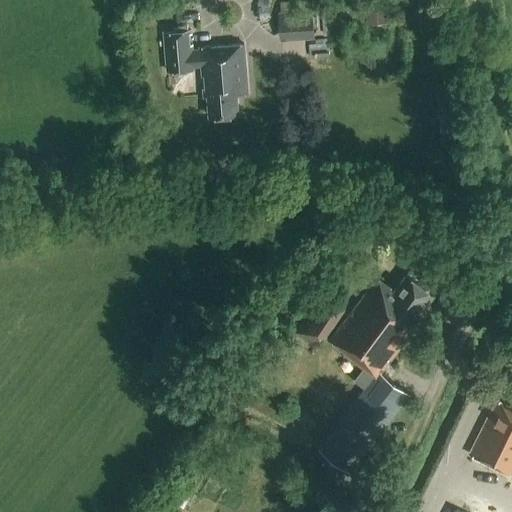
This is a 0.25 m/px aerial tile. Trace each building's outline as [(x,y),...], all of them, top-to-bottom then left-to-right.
[(279,14),(281,42),(316,39),(312,0),(310,0),(281,2),(281,13),(279,14)] [(193,44),(190,44),(189,28),(162,30),(166,72),(179,71),(181,94),(194,93),(192,70),(195,70),(195,67),(202,67),(202,76),(205,76),(207,90),(204,90),(204,96),(208,96),(210,115),(237,113),(235,90),(247,89),(243,45),(193,49),(193,44)] [(407,273),(394,291),(377,278),(331,340),(345,351),(344,353),(375,376),(319,449),(350,472),(409,395),(381,373),(425,314),(421,311),(434,294),(407,273)] [(306,339),(317,347),(347,307),(323,289),(291,337),(302,344),(306,339)] [(511,404),(511,407),(497,400),(470,454),(511,475),(511,404)]
